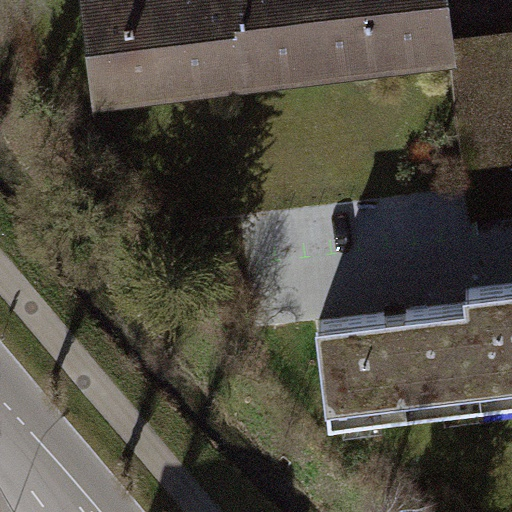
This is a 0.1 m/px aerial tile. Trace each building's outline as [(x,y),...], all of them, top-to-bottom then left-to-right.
[(78,0),(89,89),(243,70),(232,0),(78,0)] [(232,0),(243,70),(449,44),(455,43),(454,32),(449,0),(232,0)] [(511,25),(454,32),(455,43),(449,44),(473,217),(511,212),(511,25)] [(511,277),(459,284),(462,306),(476,424),(511,420),(511,277)] [(326,441),(476,424),(462,306),(312,323),(326,441)]
